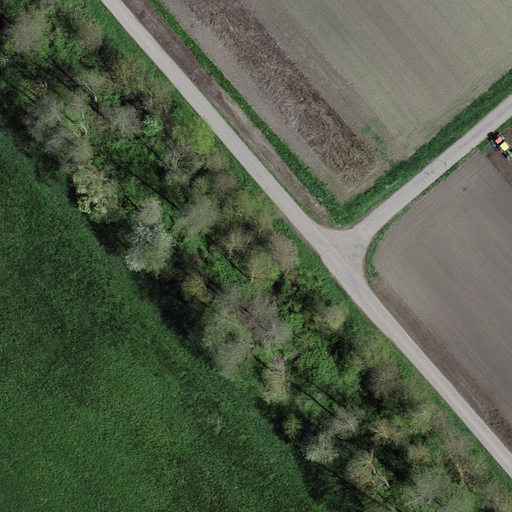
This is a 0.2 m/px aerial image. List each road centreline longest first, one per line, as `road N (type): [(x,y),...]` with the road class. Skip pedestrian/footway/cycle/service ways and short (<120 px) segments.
road 1 (track): [(113,0),(340,256)]
road 2 (track): [(511,465),(340,256)]
road 3 (track): [(340,256),(511,112)]
